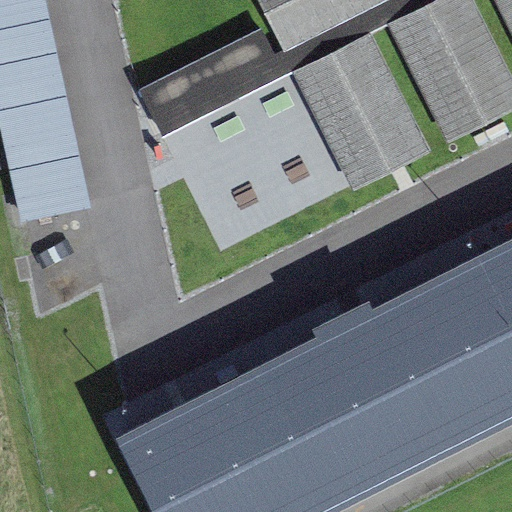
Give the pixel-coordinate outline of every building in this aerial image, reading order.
[(85,204),(39,0),(0,0),(0,87),(29,217),(85,204)] [(378,0),(268,0),(291,44),(378,0)] [(511,106),(511,98),(461,0),(454,0),(396,30),(451,138),(511,106)] [(511,0),(499,0),(511,24),(511,0)] [(422,151),(366,43),(302,76),(357,184),(422,151)] [(511,232),(125,424),(169,511),(300,511),(511,407),(511,232)]
